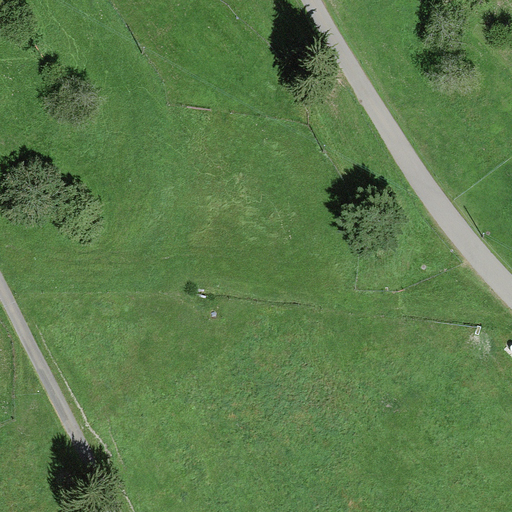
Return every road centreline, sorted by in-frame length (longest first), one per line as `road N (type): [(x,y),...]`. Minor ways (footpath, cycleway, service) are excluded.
road 1 (residential): [(511,298),(393,139),(315,0)]
road 2 (residential): [(0,286),(112,511)]
